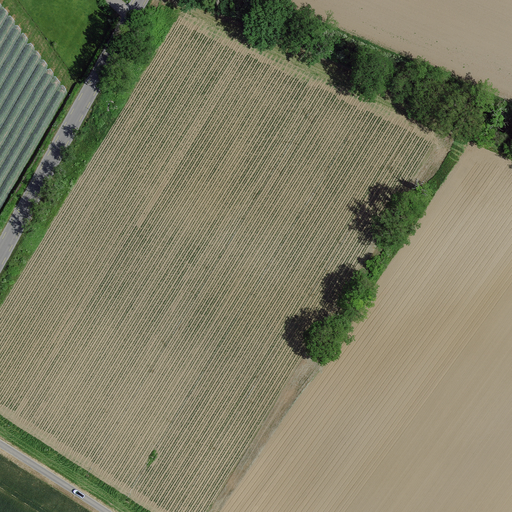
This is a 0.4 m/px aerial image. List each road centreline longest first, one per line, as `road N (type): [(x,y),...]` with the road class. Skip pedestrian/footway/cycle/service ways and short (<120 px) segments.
road 1 (tertiary): [(141,0),(0,256)]
road 2 (unclassified): [(107,511),(0,442)]
